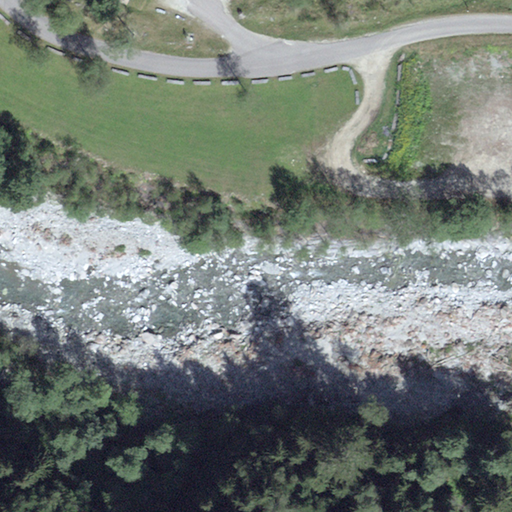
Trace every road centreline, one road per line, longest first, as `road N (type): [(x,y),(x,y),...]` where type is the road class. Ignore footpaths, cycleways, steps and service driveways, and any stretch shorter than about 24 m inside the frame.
road 1 (unclassified): [(511,23),(445,28),(293,62),(193,69),(78,45),(4,0)]
road 2 (track): [(365,46),(375,132),(355,164),(379,183),(511,193)]
